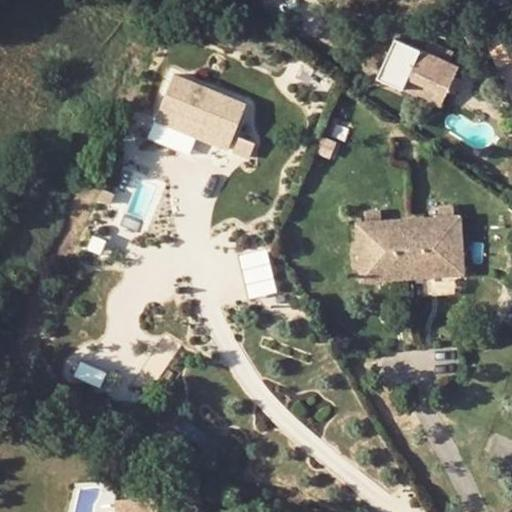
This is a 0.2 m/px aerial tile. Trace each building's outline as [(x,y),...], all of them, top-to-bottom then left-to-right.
[(458,66),(449,62),(425,50),(400,39),(382,78),(403,88),(409,76),(446,93),(447,91),(454,75),(458,66)] [(449,62),(454,50),(430,39),(425,50),(449,62)] [(511,59),(509,55),(498,60),(500,64),(511,59)] [(511,72),(511,68),(510,64),(511,63),(511,60),(511,59),(500,64),(505,75),(511,72)] [(227,148),(246,105),(174,75),(156,119),(227,148)] [(454,75),(447,91),(454,94),(461,79),(454,75)] [(403,88),(440,105),(446,93),(409,76),(403,88)] [(249,158),(255,145),(238,138),(232,150),(249,158)] [(359,224),(364,282),(417,278),(466,275),(461,216),(455,216),(454,207),(441,208),(442,217),(412,220),(383,222),(382,212),(368,213),(368,223),(359,224)] [(139,454),(134,464),(158,477),(163,467),(139,454)] [(172,483),(176,474),(163,467),(158,477),(172,483)] [(159,511),(158,496),(115,500),(116,511),(159,511)]
